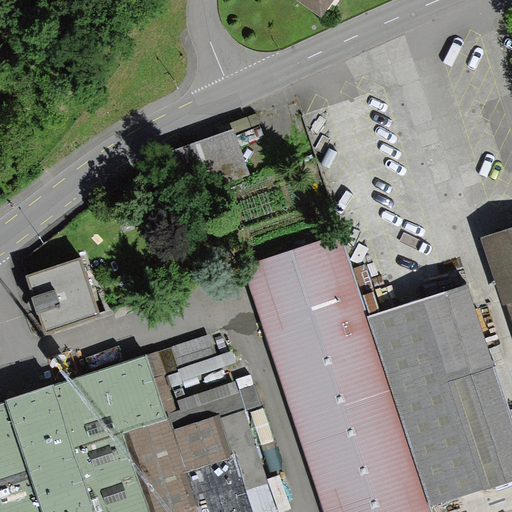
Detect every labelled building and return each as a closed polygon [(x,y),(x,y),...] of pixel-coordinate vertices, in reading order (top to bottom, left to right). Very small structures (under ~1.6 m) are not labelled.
[(302,0),(323,14),(332,0),(302,0)] [(155,159),(172,203),(249,173),(232,129),(155,159)] [(511,224),(483,234),(506,305),(511,321),(511,224)] [(429,511),(338,232),(241,263),(322,511),(429,511)] [(81,256),(28,273),(46,328),(99,310),(81,256)] [(511,413),(468,279),(366,313),(428,504),(511,476),(511,413)] [(234,350),(215,356),(208,333),(146,354),(154,378),(166,374),(170,387),(238,364),(234,350)] [(15,398),(0,403),(0,511),(197,511),(166,414),(177,410),(174,401),(170,387),(166,374),(154,378),(146,354),(15,398)] [(166,414),(197,511),(268,511),(276,510),(243,411),(260,405),(250,376),(174,401),(177,410),(166,414)]
